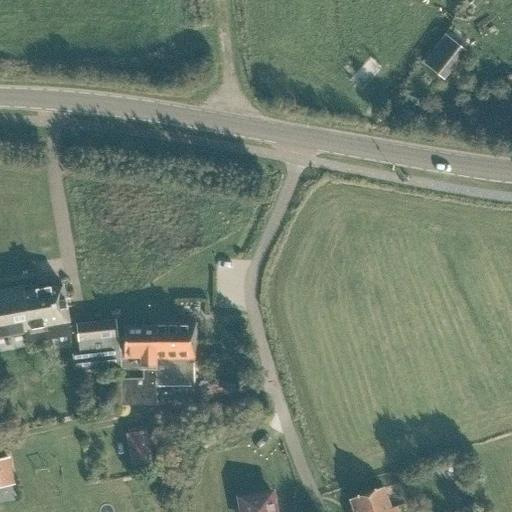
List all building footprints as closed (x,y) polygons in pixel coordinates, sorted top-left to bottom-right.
[(448,38),(426,65),(443,78),(464,51),(448,38)] [(23,286),(0,290),(0,337),(25,333),(27,343),(70,335),(68,322),(62,285),(24,291),(23,286)] [(118,366),(119,340),(116,340),(115,321),(77,325),(79,354),(72,355),(74,371),(118,366)] [(119,340),(118,366),(120,366),(120,370),(142,370),(142,379),(120,379),(120,405),(156,405),(156,386),(193,386),(193,361),(196,361),(196,323),(154,323),(154,326),(123,326),(124,339),(119,340)] [(145,465),(139,433),(125,436),(131,467),(145,465)] [(7,458),(0,459),(0,486),(12,484),(7,458)] [(350,499),(354,511),(352,511),(399,511),(397,505),(390,508),(383,488),(350,499)] [(274,511),(272,493),(239,499),(241,511),(274,511)]
